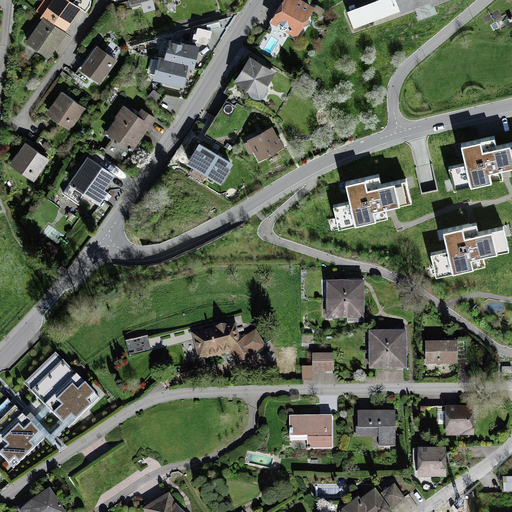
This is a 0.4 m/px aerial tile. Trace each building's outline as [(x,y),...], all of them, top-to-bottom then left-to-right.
[(68,0),(53,0),(42,16),(64,32),(64,31),(62,29),(66,24),(67,25),(79,8),(85,12),(90,6),(91,0),(90,0),(75,0),(73,3),(68,0)] [(152,0),(129,0),(131,7),(142,4),(144,11),(155,8),(152,0)] [(295,33),(310,8),(298,0),(296,3),(290,0),(285,0),(274,20),(295,33)] [(430,0),(432,4),(442,0),(376,0),(347,11),(353,28),(428,0),(430,0)] [(28,41),(48,56),(60,38),(60,37),(64,32),(42,16),(42,17),(44,18),(28,41)] [(193,41),(206,44),(207,37),(210,38),(211,31),(198,28),(196,34),(194,34),(193,41)] [(186,64),(186,65),(192,66),(197,46),(171,40),(166,59),(186,64)] [(98,81),(115,58),(98,47),(82,69),(98,81)] [(166,59),(160,58),(155,77),(181,83),(186,65),(186,64),(166,59)] [(272,72),(251,59),(237,80),(259,94),(272,72)] [(65,125),(69,128),(84,107),(62,92),(56,101),(59,103),(50,115),(65,125)] [(128,148),(130,149),(143,130),(145,131),(154,118),(141,108),(137,115),(124,106),(117,116),(120,118),(110,133),(129,147),(128,148)] [(71,129),(69,128),(65,125),(61,131),(54,127),(49,134),(44,130),(39,137),(52,146),(57,139),(62,142),(71,129)] [(250,139),(260,158),(281,146),(270,128),(250,139)] [(466,142),(469,152),(463,154),(465,163),(449,167),(452,179),(458,178),(460,188),(503,179),(502,175),(501,169),(511,166),(511,142),(496,146),(494,136),(466,142)] [(47,152),(52,146),(39,137),(35,144),(47,152)] [(14,166),(33,179),(48,158),(26,143),(20,151),(23,154),(14,166)] [(230,162),(199,143),(189,160),(220,179),(230,162)] [(63,192),(79,203),(83,197),(86,199),(89,195),(93,198),(92,199),(93,200),(99,205),(103,199),(106,201),(111,196),(108,193),(107,194),(100,190),(106,181),(108,182),(113,175),(88,157),(81,167),(84,169),(74,183),(71,181),(63,192)] [(353,191),(348,192),(350,201),(333,205),(336,218),(342,216),(345,227),(387,217),(386,212),(385,207),(411,202),(408,189),(402,190),(399,180),(381,184),(379,174),(351,180),(353,191)] [(448,228),(451,238),(445,240),(447,249),(431,253),(433,266),(440,264),(442,274),(485,265),(483,255),(509,249),(506,236),(499,238),(497,228),(478,232),(476,222),(471,223),(448,228)] [(44,251),(52,256),(58,248),(49,242),(44,251)] [(57,270),(60,273),(65,268),(61,265),(57,270)] [(331,284),(331,301),(362,301),(362,284),(331,284)] [(331,301),(331,317),(362,317),(362,301),(331,301)] [(234,325),(195,335),(200,357),(234,349),(240,360),(263,345),(255,332),(245,338),(237,340),(234,325)] [(373,334),(374,351),(404,350),(404,334),(373,334)] [(456,359),(466,359),(466,342),(456,342),(455,347),(448,348),(448,345),(427,345),(427,363),(456,363),(456,359)] [(374,351),(374,368),(404,367),(404,350),(374,351)] [(312,355),(312,369),(334,369),(333,355),(312,355)] [(60,358),(29,388),(67,428),(99,398),(60,358)] [(0,409),(0,454),(13,468),(45,438),(31,423),(34,420),(30,415),(26,419),(9,401),(0,409)] [(470,433),(469,410),(434,411),(434,427),(447,427),(447,433),(470,433)] [(395,411),(358,412),(358,428),(378,428),(379,446),(395,446),(395,411)] [(421,427),(434,427),(434,411),(421,411),(421,427)] [(289,417),(290,436),(307,436),(307,449),(310,449),(310,448),(332,448),(332,416),(289,417)] [(132,435),(69,478),(88,506),(151,463),(132,435)] [(442,475),(442,452),(419,452),(420,475),(442,475)] [(511,477),(503,478),(504,492),(511,491),(511,477)] [(403,499),(394,486),(383,494),(392,507),(403,499)] [(64,511),(49,490),(32,501),(33,503),(21,511),(64,511)] [(389,511),(375,492),(360,503),(358,501),(345,510),(344,511),(389,511)] [(491,493),(483,493),(484,508),(491,507),(491,493)] [(175,511),(166,496),(146,507),(149,511),(175,511)]
